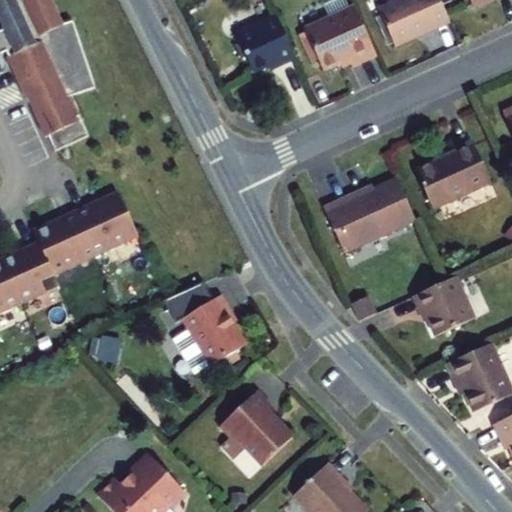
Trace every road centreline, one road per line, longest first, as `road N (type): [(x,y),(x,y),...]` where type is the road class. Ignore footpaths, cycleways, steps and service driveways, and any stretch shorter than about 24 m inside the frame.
road 1 (tertiary): [(230,177),(301,301),(497,511)]
road 2 (residential): [(230,177),(511,49)]
road 3 (tertiary): [(142,0),(230,177)]
